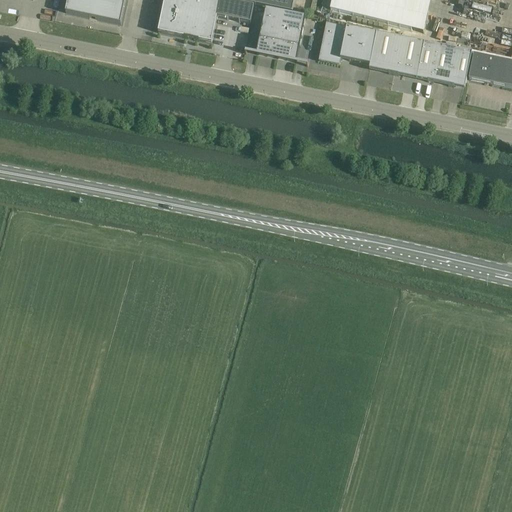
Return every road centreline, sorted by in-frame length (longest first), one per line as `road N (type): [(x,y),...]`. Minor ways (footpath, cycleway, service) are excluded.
road 1 (primary): [(511,279),(0,172)]
road 2 (unclassified): [(0,34),(511,138)]
